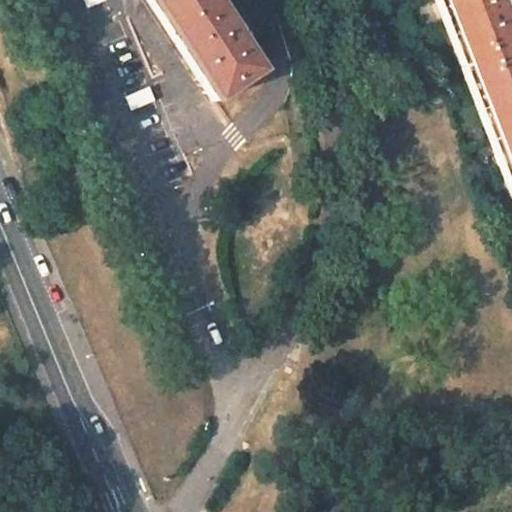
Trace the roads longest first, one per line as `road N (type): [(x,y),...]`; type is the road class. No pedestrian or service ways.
road 1 (trunk): [(328,511),(0,281)]
road 2 (secondary): [(0,215),(125,511)]
road 3 (trunk): [(0,405),(138,511)]
